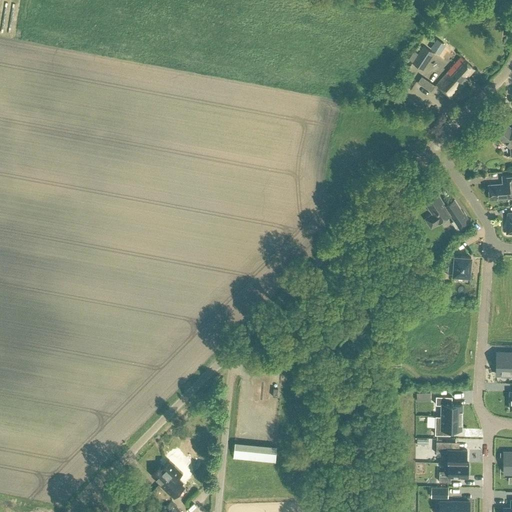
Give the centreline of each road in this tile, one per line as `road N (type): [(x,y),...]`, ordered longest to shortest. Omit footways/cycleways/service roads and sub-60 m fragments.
road 1 (unclassified): [(231,349),(435,143)]
road 2 (unclassified): [(72,511),(231,349)]
road 3 (residential): [(490,417),(477,400),(488,246)]
road 4 (unclassified): [(231,349),(218,511)]
